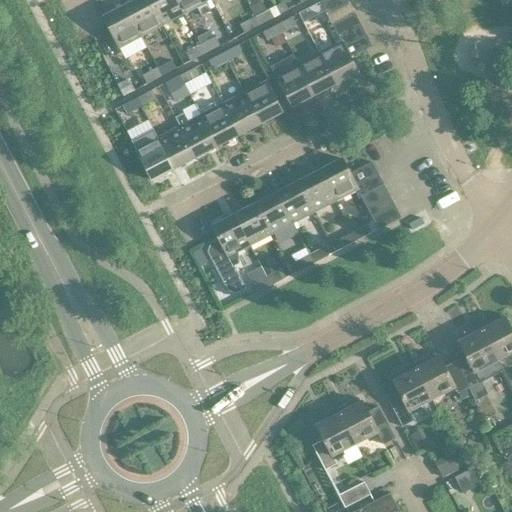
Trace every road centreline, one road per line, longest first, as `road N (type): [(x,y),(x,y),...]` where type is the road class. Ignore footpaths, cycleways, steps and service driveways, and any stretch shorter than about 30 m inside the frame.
road 1 (tertiary): [(193,417),(428,284),(493,232)]
road 2 (residential): [(174,211),(422,85)]
road 3 (secondary): [(130,388),(0,150)]
road 4 (secondary): [(0,187),(105,402)]
road 5 (unclassified): [(493,232),(422,85)]
